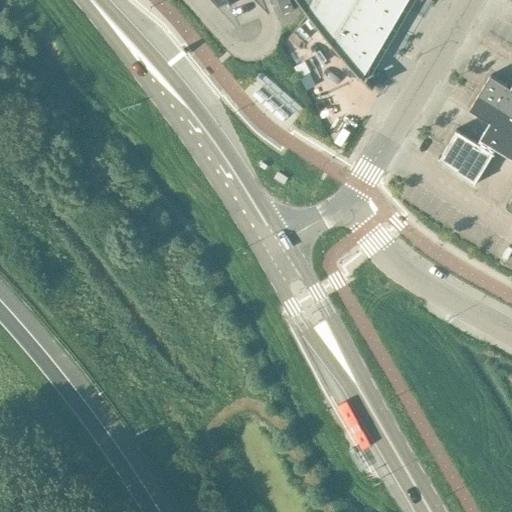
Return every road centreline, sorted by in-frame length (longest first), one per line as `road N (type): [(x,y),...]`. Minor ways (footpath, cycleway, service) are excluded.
road 1 (tertiary): [(272,246),(190,119),(95,0)]
road 2 (unclassified): [(341,208),(476,0)]
road 3 (motorway): [(148,511),(65,390),(0,313)]
road 4 (unclassified): [(511,335),(421,287),(341,208)]
road 5 (tertiary): [(430,511),(347,370)]
road 6 (tertiary): [(272,246),(291,307),(347,370)]
road 7 (tertiary): [(347,370),(317,292),(272,246)]
